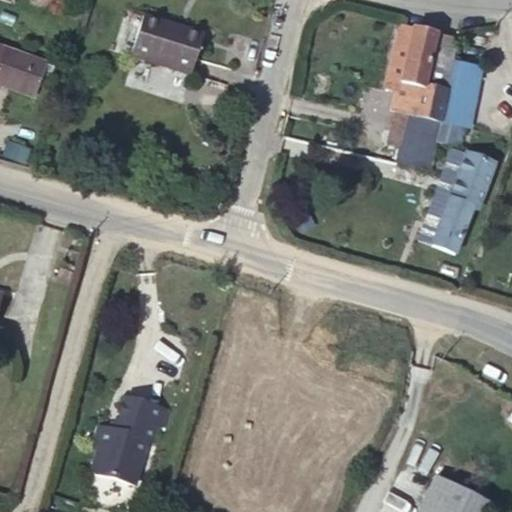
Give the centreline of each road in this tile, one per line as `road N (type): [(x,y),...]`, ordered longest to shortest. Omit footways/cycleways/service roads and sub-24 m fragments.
road 1 (tertiary): [(226,247),(511,337)]
road 2 (residential): [(226,247),(291,0)]
road 3 (tertiary): [(0,182),(226,247)]
